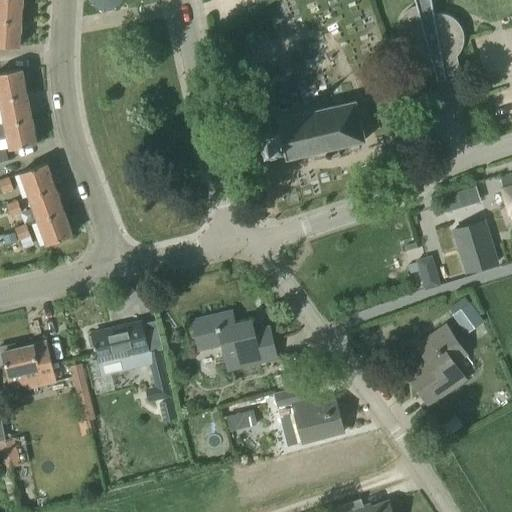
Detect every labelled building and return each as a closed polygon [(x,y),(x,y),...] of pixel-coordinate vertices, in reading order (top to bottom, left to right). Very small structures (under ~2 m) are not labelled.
[(0,0),(0,19),(21,22),(22,0),(0,0)] [(92,0),(93,3),(103,9),(115,6),(118,0),(92,0)] [(459,74),(456,56),(458,54),(461,49),(462,44),(463,38),(463,36),(462,33),(461,28),(459,25),(456,21),(454,19),(449,16),(444,14),(441,14),(436,13),(433,14),(430,0),(414,0),(416,6),(413,6),(408,9),(404,13),(402,15),(399,19),(398,22),(397,27),(397,30),(398,35),(398,38),(399,41),(402,45),(406,49),(411,52),(413,53),(419,75),(434,71),(435,75),(436,74),(435,72),(442,70),(444,80),(445,80),(445,76),(459,74)] [(21,22),(0,19),(0,45),(19,47),(21,22)] [(0,98),(26,93),(21,68),(0,72),(0,98)] [(26,93),(0,98),(0,103),(4,124),(31,118),(26,93)] [(283,150),(285,158),(365,140),(356,101),(258,124),(264,154),(283,150)] [(37,143),(31,118),(4,124),(9,149),(37,143)] [(29,196),(55,187),(46,163),(20,172),(29,196)] [(511,172),(502,176),(511,213),(511,172)] [(0,179),(0,189),(1,193),(13,189),(8,177),(0,179)] [(55,187),(29,196),(37,219),(63,210),(55,187)] [(6,204),(10,217),(21,213),(16,201),(6,204)] [(63,210),(37,219),(46,243),(72,234),(63,210)] [(496,263),(483,221),(453,230),(465,272),(496,263)] [(25,225),(14,228),(18,241),(30,237),(25,225)] [(14,233),(3,237),(6,246),(17,242),(14,233)] [(417,261),(421,275),(430,272),(433,267),(430,257),(417,261)] [(469,302),(468,303),(452,315),(461,328),(479,316),(469,302)] [(231,309),(193,318),(200,349),(224,344),(230,370),(276,359),(270,332),(255,336),(251,320),(235,323),(231,309)] [(148,347),(147,347),(141,321),(92,333),(102,373),(132,366),(132,368),(149,364),(155,387),(167,384),(160,350),(149,352),(148,347)] [(428,360),(414,370),(434,399),(465,378),(454,362),(465,354),(445,325),(417,344),(428,360)] [(35,354),(33,344),(15,348),(14,344),(0,346),(0,360),(0,362),(5,361),(10,386),(26,383),(27,387),(56,380),(49,351),(35,354)] [(90,349),(73,354),(76,365),(94,359),(90,349)] [(284,390),(305,384),(301,369),(280,374),(284,390)] [(305,384),(284,390),(274,392),(278,407),(292,403),(302,442),(344,431),(335,400),(311,406),(306,384),(305,384)] [(231,387),(215,389),(218,411),(234,408),(231,387)] [(171,400),(159,403),(163,421),(175,418),(171,400)] [(240,428),(236,413),(226,416),(229,431),(240,428)] [(364,510),(360,499),(334,508),(335,511),(391,511),(388,501),(364,510)]
